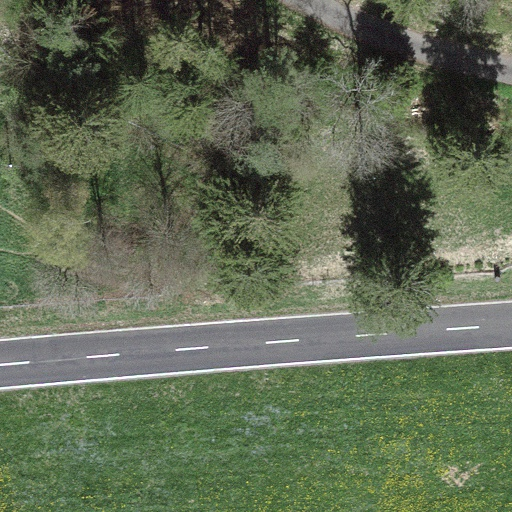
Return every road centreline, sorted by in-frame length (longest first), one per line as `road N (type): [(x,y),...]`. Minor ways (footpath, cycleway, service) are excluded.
road 1 (secondary): [(511,324),(0,362)]
road 2 (unclassified): [(511,66),(385,34),(308,0)]
